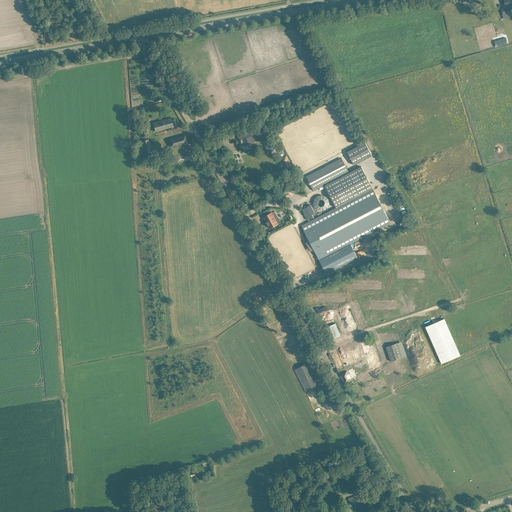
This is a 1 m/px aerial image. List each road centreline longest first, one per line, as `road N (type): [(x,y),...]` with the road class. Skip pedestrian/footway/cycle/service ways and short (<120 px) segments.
road 1 (unclassified): [(412,511),(140,40)]
road 2 (unknown): [(285,292),(368,258),(375,234),(397,223),(373,168)]
road 3 (tertiary): [(140,40),(336,6)]
road 4 (tertiary): [(0,64),(140,40)]
